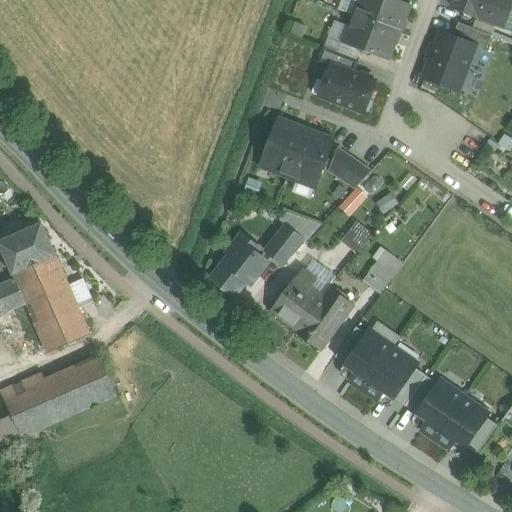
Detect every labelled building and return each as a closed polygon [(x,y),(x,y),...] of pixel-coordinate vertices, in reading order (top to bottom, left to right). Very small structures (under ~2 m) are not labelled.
[(392,0),(359,0),(354,15),(399,33),(409,6),(392,0)] [(511,0),(454,0),(452,7),(504,27),(511,6),(511,0)] [(399,33),(354,15),(344,41),(389,59),(399,33)] [(492,35),(459,23),(453,37),(475,46),(475,47),(486,51),(492,35)] [(453,37),(442,33),(425,78),(458,91),(475,47),(475,46),(453,37)] [(359,60),(325,47),(320,61),(331,65),(353,73),(359,60)] [(353,73),(331,65),(326,77),(317,79),(312,93),(325,97),(325,98),(364,113),(364,112),(369,111),(373,101),(370,97),(376,82),(353,73)] [(332,141),(280,121),(262,166),(314,186),(332,141)] [(511,140),(511,137),(504,132),(496,144),(505,150),(511,140)] [(372,171),(338,148),(329,171),(355,189),(372,171)] [(356,222),(341,242),(356,254),(372,235),(356,222)] [(42,223),(0,241),(0,246),(14,279),(19,291),(62,272),(55,256),(56,256),(42,223)] [(286,225),(265,251),(283,265),(284,264),(285,265),(306,243),(303,240),(304,239),(286,225)] [(242,235),(228,253),(230,255),(212,279),(234,296),(246,281),(251,284),(268,262),(256,253),(259,249),(242,235)] [(402,264),(388,254),(380,264),(394,275),(402,264)] [(380,264),(377,262),(362,281),(380,294),(385,288),(394,275),(380,264)] [(303,269),(297,277),(296,276),(278,301),(269,312),(271,313),(271,312),(296,332),(321,296),(311,288),(317,279),(303,269)] [(62,272),(19,291),(25,304),(33,322),(46,354),(89,335),(62,272)] [(19,291),(14,279),(0,284),(0,315),(11,310),(25,304),(19,291)] [(296,332),(321,351),(345,319),(344,318),(353,306),(327,288),(321,296),(296,332)] [(25,304),(11,310),(19,327),(33,322),(25,304)] [(345,363),(365,334),(356,328),(335,356),(345,363)] [(395,347),(369,329),(365,334),(345,363),(344,366),(353,372),(346,383),(362,394),(395,347)] [(419,364),(395,347),(362,394),(377,403),(383,394),(394,401),(396,399),(416,369),(419,364)] [(99,356),(44,380),(42,373),(0,391),(0,394),(10,415),(21,438),(116,396),(99,356)] [(416,369),(396,399),(406,406),(426,376),(416,369)] [(417,414),(438,384),(426,376),(406,406),(417,414)] [(434,440),(465,397),(441,380),(438,384),(417,414),(427,421),(421,430),(434,440)] [(465,397),(434,440),(449,451),(456,441),(466,447),(487,418),(490,414),(465,397)] [(511,407),(503,421),(511,427),(511,407)] [(10,415),(0,418),(0,446),(21,438),(10,415)] [(487,418),(466,447),(477,455),(498,426),(487,418)]
